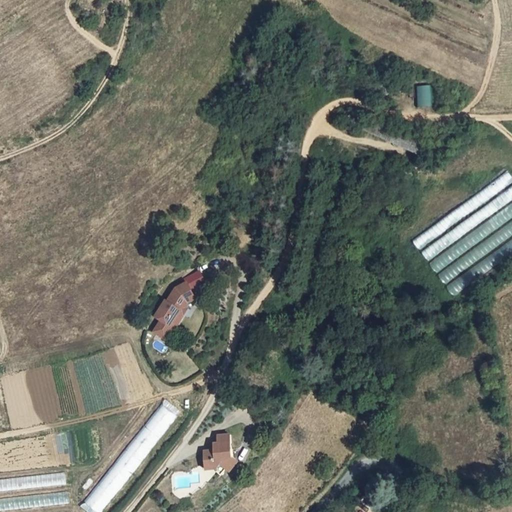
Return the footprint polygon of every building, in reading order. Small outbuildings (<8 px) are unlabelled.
[(416,86),(418,106),(432,106),(431,85),(416,86)] [(419,150),(423,138),(366,114),(362,126),(419,150)] [(511,176),(507,170),(413,239),(420,250),(511,182),(511,176)] [(511,183),(421,251),(429,261),(511,199),(511,183)] [(511,201),(430,262),(438,273),(511,217),(511,201)] [(511,219),(438,274),(446,285),(511,236),(511,219)] [(511,238),(447,286),(455,297),(511,254),(511,238)] [(199,271),(186,279),(188,282),(192,289),(205,282),(199,271)] [(161,320),(153,331),(164,339),(172,327),(174,329),(189,307),(186,306),(189,302),(197,298),(192,289),(188,282),(176,288),(167,301),(166,300),(156,316),(161,320)] [(100,511),(177,416),(162,404),(84,501),(98,511),(100,511)] [(203,451),(204,469),(214,468),(215,472),(219,476),(224,470),(228,473),(237,462),(232,458),(231,435),(217,436),(218,449),(216,450),(203,451)] [(0,490),(65,484),(64,473),(0,479),(0,490)] [(0,510),(69,503),(68,492),(0,499),(0,510)]
